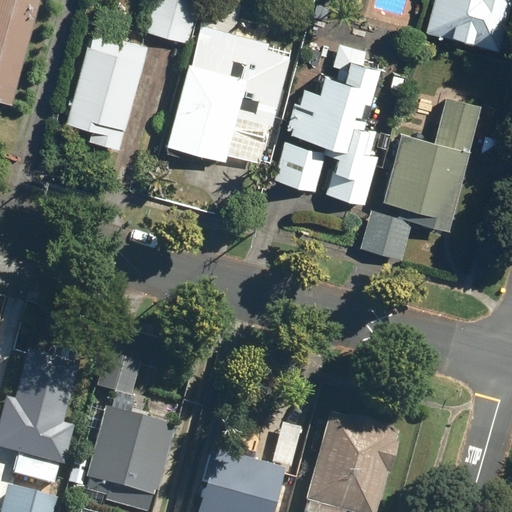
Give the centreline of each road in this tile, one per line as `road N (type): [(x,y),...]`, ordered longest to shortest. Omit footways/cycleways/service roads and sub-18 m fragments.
road 1 (residential): [(0,223),(509,363)]
road 2 (residential): [(468,511),(509,363)]
